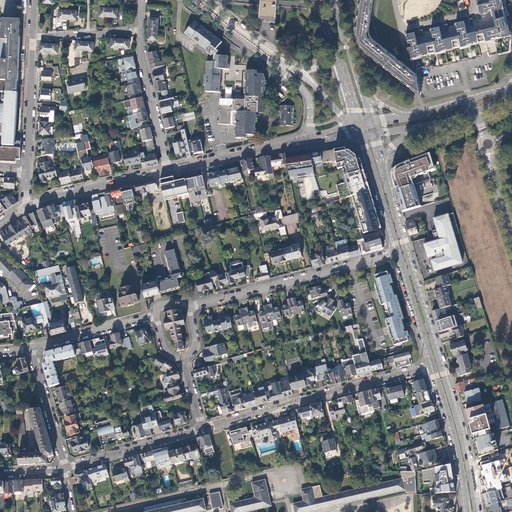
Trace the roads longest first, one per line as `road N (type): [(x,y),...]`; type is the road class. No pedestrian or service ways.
road 1 (secondary): [(475,511),(457,422),(368,134)]
road 2 (residential): [(202,429),(434,366)]
road 3 (residential): [(398,252),(190,303)]
road 4 (tertiary): [(167,170),(354,128)]
road 5 (tertiary): [(334,63),(290,69),(197,0)]
road 6 (secondary): [(434,366),(468,511)]
road 7 (tertiary): [(28,207),(167,170)]
road 8 (residential): [(64,468),(202,429)]
road 9 (residential): [(141,30),(167,170)]
road 10 (residential): [(27,172),(33,37)]
road 11 (residential): [(157,312),(31,348)]
road 12 (residential): [(31,348),(64,468)]
road 13 (secondary): [(356,135),(398,252)]
